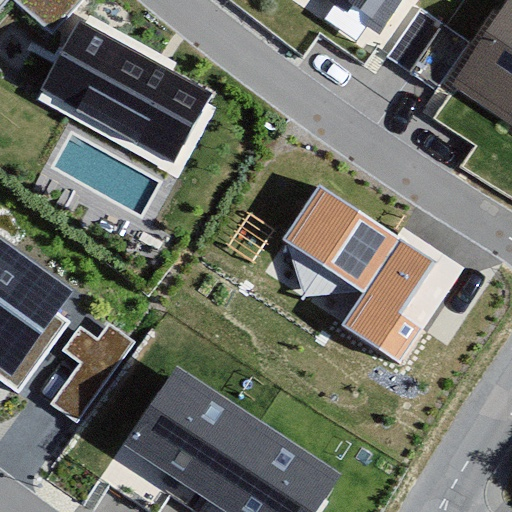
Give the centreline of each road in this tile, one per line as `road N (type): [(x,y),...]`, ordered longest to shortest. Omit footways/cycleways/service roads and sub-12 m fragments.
road 1 (residential): [(511,258),(256,74),(174,0)]
road 2 (tertiary): [(431,511),(511,391)]
